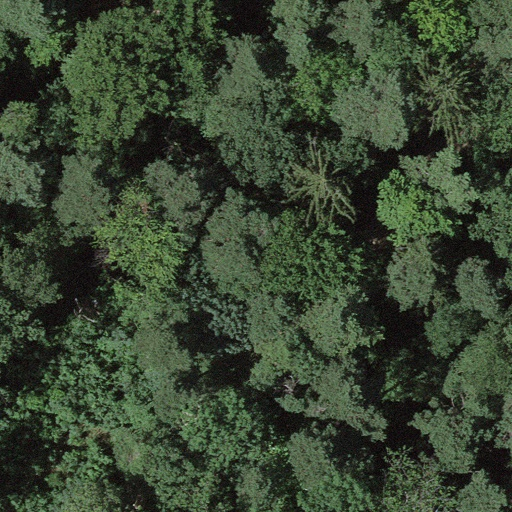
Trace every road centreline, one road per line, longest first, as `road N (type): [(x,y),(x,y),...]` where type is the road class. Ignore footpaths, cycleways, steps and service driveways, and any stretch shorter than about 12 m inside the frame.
road 1 (track): [(122,511),(316,296),(511,111)]
road 2 (track): [(182,0),(0,42)]
